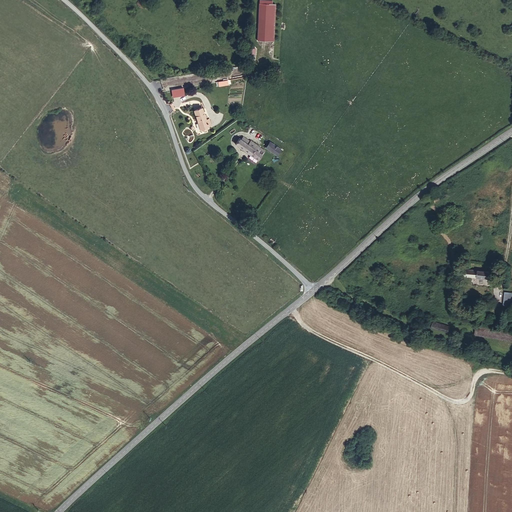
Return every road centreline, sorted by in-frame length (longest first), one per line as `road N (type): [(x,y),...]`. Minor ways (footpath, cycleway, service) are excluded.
road 1 (unclassified): [(310,291),(191,183),(150,86),(64,0)]
road 2 (tertiary): [(55,511),(310,291)]
road 3 (track): [(511,371),(478,368),(469,395),(454,399),(307,327),(289,308)]
road 4 (tertiary): [(310,291),(395,213),(511,129)]
